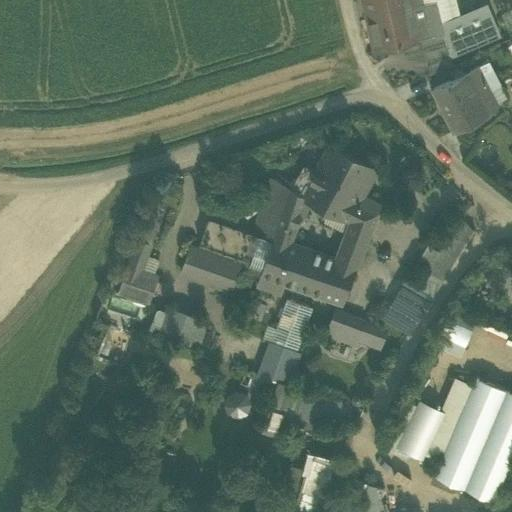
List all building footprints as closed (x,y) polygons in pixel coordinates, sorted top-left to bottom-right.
[(420,37),(421,37),(411,0),(363,0),(367,17),(374,49),(420,37)] [(422,0),(411,0),(421,37),(443,31),(448,46),(477,34),(497,26),(487,2),(460,13),(442,21),(436,0),(432,0),(423,2),(422,0)] [(436,0),(442,21),(460,13),(456,0),(422,0),(423,2),(432,0),(436,0)] [(511,7),(500,13),(508,30),(511,28),(511,7)] [(477,34),(480,42),(500,33),(497,26),(477,34)] [(420,37),(427,60),(450,54),(448,46),(443,31),(421,37),(420,37)] [(448,46),(450,54),(480,42),(477,34),(448,46)] [(488,62),(479,67),(491,90),(501,85),(488,62)] [(498,103),(491,90),(479,67),(466,72),(488,113),(498,103)] [(433,88),(453,129),(488,113),(466,72),(433,88)] [(507,98),(501,85),(491,90),(498,103),(507,98)] [(284,281),(342,302),(356,265),(336,257),(290,241),(300,210),(305,212),(309,199),(329,210),(349,220),(345,231),(344,233),(366,240),(380,203),(362,193),(375,169),(329,144),(315,170),(303,194),(290,187),(289,186),(261,273),(284,281)] [(303,194),(315,170),(303,163),(290,187),(303,194)] [(272,177),(253,232),(234,226),(210,217),(208,216),(199,243),(244,259),(241,267),(261,273),(289,186),(272,177)] [(215,205),(210,217),(234,226),(239,214),(215,205)] [(323,220),(345,231),(349,220),(329,210),(323,220)] [(425,268),(442,279),(454,260),(473,229),(460,215),(438,249),(431,245),(419,265),(425,268)] [(137,240),(149,244),(151,245),(160,221),(144,216),(136,239),(137,240)] [(344,233),(340,244),(361,252),(366,240),(344,233)] [(131,259),(142,263),(149,244),(137,240),(131,259)] [(356,265),(361,252),(340,244),(339,246),(336,257),(356,265)] [(181,271),(230,288),(239,264),(190,246),(181,271)] [(120,291),(147,301),(156,276),(140,270),(142,263),(131,259),(120,291)] [(432,295),(442,279),(425,268),(414,285),(432,295)] [(284,281),(261,273),(257,284),(281,292),(284,281)] [(408,333),(432,295),(414,285),(404,279),(380,316),(408,333)] [(265,354),(291,363),(296,349),(312,305),(287,296),(276,326),(271,339),(271,340),(265,354)] [(199,316),(174,307),(165,333),(190,342),(199,316)] [(448,316),(472,328),(476,320),(452,308),(448,316)] [(325,333),(354,344),(356,338),(363,320),(334,309),(325,333)] [(472,328),(448,316),(440,333),(464,344),(472,328)] [(369,343),(378,347),(385,329),(363,320),(356,338),(369,343)] [(263,336),(271,339),(276,326),(267,323),(263,336)] [(459,355),(464,344),(440,333),(435,343),(459,355)] [(301,351),(296,349),(291,363),(265,354),(271,340),(268,339),(252,386),(273,393),(277,379),(290,384),(301,351)] [(435,472),(494,498),(511,457),(511,389),(477,374),(473,385),(442,455),(435,472)] [(442,455),(473,385),(456,377),(442,409),(425,448),(442,455)] [(263,425),(281,431),(295,385),(290,384),(277,379),(273,393),(263,425)] [(354,420),(362,408),(301,386),(289,419),(290,423),(319,433),(323,423),(354,420)] [(245,392),(237,389),(226,394),(224,406),(228,413),(238,417),(245,414),(251,403),(245,392)] [(425,448),(442,409),(419,398),(416,403),(418,405),(397,446),(421,459),(425,448)] [(416,403),(406,399),(382,445),(395,451),(397,446),(418,405),(416,403)] [(295,505),(319,511),(320,511),(337,458),(310,451),(305,469),(300,488),(295,505)] [(300,488),(305,469),(290,464),(285,483),(300,488)] [(382,486),(368,482),(357,511),(373,511),(374,511),(379,494),(382,486)] [(373,511),(385,511),(379,494),(374,511),(373,511)]
